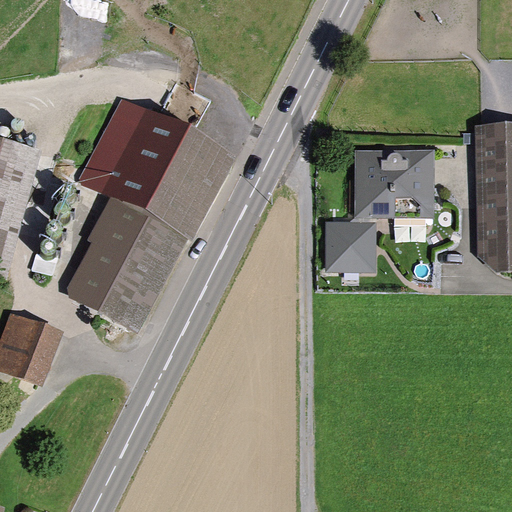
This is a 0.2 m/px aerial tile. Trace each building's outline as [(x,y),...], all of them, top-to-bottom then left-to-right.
[(191,245),(233,166),(123,107),(81,186),(117,205),(67,297),(136,334),(186,242),(191,245)] [(498,278),(511,277),(511,128),(475,130),(479,261),(498,278)] [(0,279),(2,280),(37,157),(0,146),(0,279)] [(436,223),(435,156),(355,154),(355,222),(436,223)] [(378,277),(378,227),(326,226),(327,277),(378,277)] [(62,338),(9,317),(0,339),(0,373),(41,390),(62,338)]
